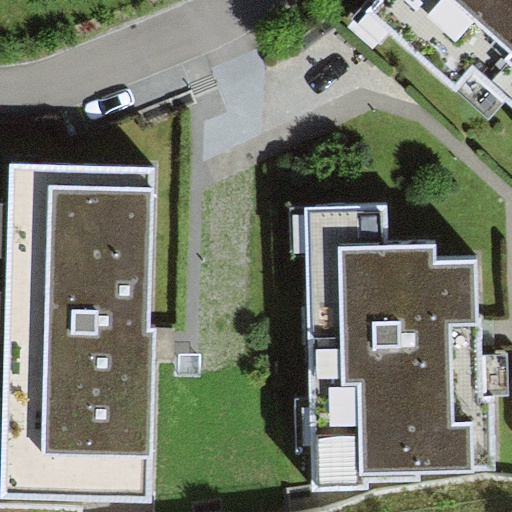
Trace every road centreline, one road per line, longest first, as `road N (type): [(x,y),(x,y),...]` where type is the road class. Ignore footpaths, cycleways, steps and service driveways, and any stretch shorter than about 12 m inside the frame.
road 1 (residential): [(0,86),(35,87),(236,0)]
road 2 (unknown): [(208,12),(199,178)]
